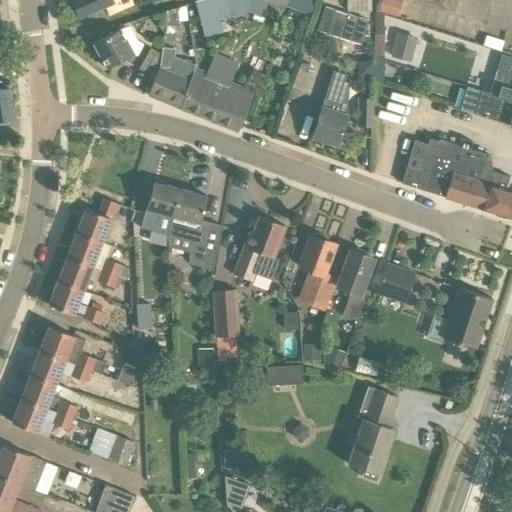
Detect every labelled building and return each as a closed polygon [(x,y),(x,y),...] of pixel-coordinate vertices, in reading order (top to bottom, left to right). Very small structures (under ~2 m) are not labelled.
[(72,0),(79,17),(119,0),(72,0)] [(204,0),(196,2),(205,37),(221,33),(218,21),(229,18),(223,0),(204,0)] [(260,0),(284,9),(287,0),(260,0)] [(371,0),(347,0),(347,12),(371,12),(371,0)] [(399,16),(403,1),(400,0),(377,0),(375,9),(399,16)] [(368,21),(323,6),(315,29),(361,44),(368,21)] [(185,7),(182,8),(179,8),(166,11),(166,21),(180,19),(187,18),(185,7)] [(124,61),(134,66),(144,72),(156,51),(146,45),(139,57),(134,55),(120,30),(94,44),(108,69),(124,61)] [(416,38),(397,33),(391,57),(410,62),(416,38)] [(374,56),(384,56),(384,35),(374,35),(373,56),(374,56)] [(180,108),(195,70),(196,68),(194,67),(195,65),(173,56),(174,49),(162,48),(159,69),(149,96),(180,108)] [(384,72),(384,56),(374,56),(374,80),(384,84),(384,72)] [(511,58),(502,56),(490,94),(498,97),(511,101),(511,58)] [(372,75),(373,60),(357,59),(356,75),(372,75)] [(215,78),(195,70),(180,108),(237,131),(252,95),(214,79),(215,78)] [(348,83),(345,83),(348,74),(335,70),(313,138),(338,146),(348,115),(347,115),(348,83)] [(511,101),(498,97),(490,94),(467,87),(460,109),(509,125),(511,126),(511,101)] [(15,119),(10,89),(0,90),(0,126),(4,126),(3,120),(15,119)] [(372,126),(373,100),(358,99),(357,126),(372,126)] [(511,177),(495,173),(492,157),(487,155),(441,140),(440,141),(431,139),(429,145),(416,141),(402,183),(511,218),(511,191),(507,190),(511,177)] [(160,214),(173,217),(181,190),(154,183),(142,229),(155,232),(160,214)] [(195,243),(191,260),(191,261),(191,262),(191,263),(192,264),(193,265),(213,270),(221,225),(220,225),(219,227),(201,223),(207,197),(181,190),(173,217),(168,236),(195,243)] [(77,233),(102,243),(117,204),(105,199),(99,214),(86,209),(77,233)] [(251,282),(254,274),(271,280),(279,259),(273,257),(285,226),(260,217),(254,233),(251,232),(234,275),(251,282)] [(109,262),(114,248),(102,243),(77,233),(67,257),(93,267),(102,270),(119,277),(123,267),(109,262)] [(312,298),(310,304),(324,309),(335,279),(325,275),(336,245),(325,241),(326,239),(324,236),(318,233),(314,235),(313,237),(311,236),(299,267),(311,271),(302,295),(312,298)] [(373,259),(351,251),(337,287),(351,292),(342,317),(358,323),(369,295),(361,292),(373,259)] [(58,281),(84,291),(93,267),(67,257),(58,281)] [(376,293),(404,303),(415,275),(387,264),(376,293)] [(119,277),(102,270),(98,281),(115,287),(119,277)] [(84,291),(58,281),(49,305),(74,315),(84,291)] [(460,288),(453,307),(443,338),(457,343),(476,349),(492,299),(460,288)] [(238,291),(214,292),(216,338),(236,337),(240,337),(238,291)] [(149,304),(137,305),(137,309),(138,329),(151,329),(149,304)] [(104,313),(87,306),(83,319),(99,325),(103,315),(104,313)] [(40,351),(65,361),(74,364),(91,370),(95,359),(81,354),(86,341),(75,337),(49,327),(40,351)] [(236,337),(216,338),(217,359),(237,358),(236,337)] [(320,344),(304,344),(303,361),(320,361),(320,344)] [(328,349),(324,347),(323,363),(339,369),(345,352),(330,346),(328,349)] [(213,349),(198,350),(199,368),(214,367),(213,349)] [(31,375),(56,385),(65,361),(40,351),(31,375)] [(380,362),(358,357),(355,371),(377,377),(380,362)] [(70,375),(70,376),(86,382),(91,370),(74,364),(70,375)] [(135,388),(134,368),(124,364),(123,366),(117,381),(133,388),(135,388)] [(302,366),(267,368),(268,386),(303,384),(302,366)] [(21,399),(47,409),(51,397),(56,385),(31,375),(21,399)] [(392,418),(399,398),(368,387),(363,403),(369,405),(364,420),(363,419),(348,465),(379,475),(394,431),(398,432),(398,431),(383,426),(387,416),(392,418)] [(37,433),(47,409),(21,399),(12,423),(37,433)] [(62,402),(58,413),(73,419),(73,417),(76,410),(77,407),(76,407),(65,403),(62,402)] [(169,406),(170,420),(179,420),(178,405),(169,406)] [(68,430),(73,419),(58,413),(54,424),(68,430)] [(88,452),(107,459),(116,435),(97,428),(88,452)] [(125,467),(135,442),(116,435),(107,459),(107,460),(125,467)] [(0,454),(0,476),(19,484),(36,491),(47,462),(3,445),(0,454)] [(238,468),(237,450),(223,451),(224,469),(238,468)] [(198,477),(198,465),(186,466),(187,478),(198,477)] [(12,502),(19,484),(0,476),(0,507),(12,511),(39,511),(24,506),(23,507),(12,502)] [(226,506),(232,511),(233,511),(244,483),(224,476),(226,506)] [(94,511),(127,511),(136,497),(105,485),(94,511)]
